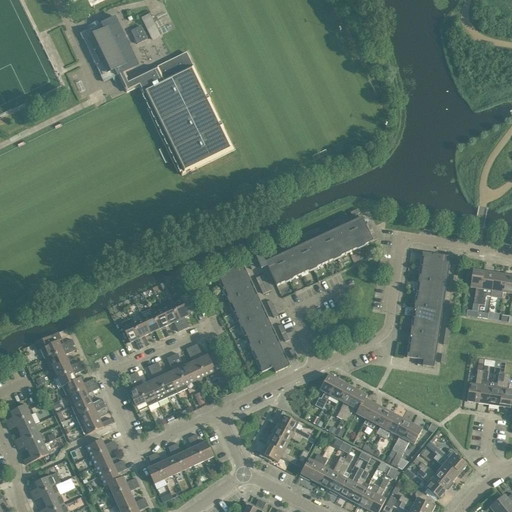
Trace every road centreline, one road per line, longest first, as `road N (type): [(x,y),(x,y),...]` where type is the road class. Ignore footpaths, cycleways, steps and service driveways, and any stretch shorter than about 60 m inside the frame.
road 1 (residential): [(511,256),(401,236),(383,336),(317,364)]
road 2 (residential): [(218,411),(137,446),(106,379),(206,325)]
